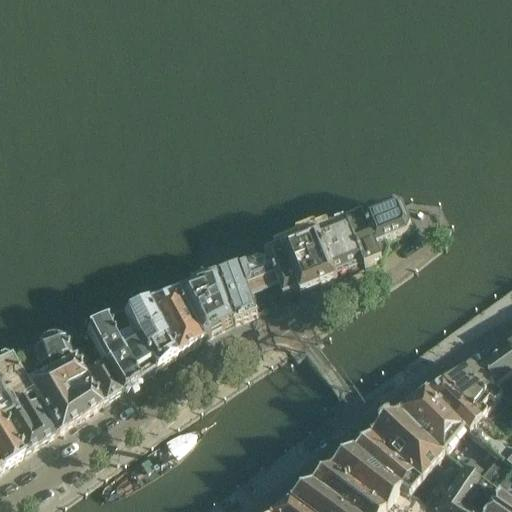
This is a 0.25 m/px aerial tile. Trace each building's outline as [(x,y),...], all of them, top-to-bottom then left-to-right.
[(348,228),(367,275),(383,268),(388,256),(385,249),(408,240),(411,232),(402,213),(394,209),(365,222),(364,222),(348,228)] [(367,275),(348,228),(347,229),(348,230),(320,241),(320,240),(319,240),(337,287),(338,287),(336,281),(364,270),(366,275),(367,275)] [(319,240),(266,261),(267,263),(273,277),(278,291),(283,302),(284,302),(298,296),(301,302),(321,294),(335,288),(337,287),(319,240)] [(229,269),(216,274),(219,281),(219,282),(228,306),(235,327),(235,328),(235,329),(258,320),(258,319),(257,320),(257,319),(251,302),(278,291),(273,277),(267,263),(232,277),(229,269)] [(188,293),(174,299),(175,299),(175,300),(199,347),(235,327),(228,306),(219,282),(219,281),(206,286),(204,281),(187,288),(188,293)] [(174,364),(183,358),(199,347),(186,322),(175,299),(173,300),(166,297),(155,301),(152,308),(144,311),(174,364)] [(123,314),(123,316),(123,317),(124,319),(123,320),(129,332),(133,342),(137,349),(154,377),(154,376),(174,364),(144,311),(142,308),(141,307),(139,306),(138,306),(125,311),(124,312),(123,314)] [(129,332),(123,320),(121,316),(84,330),(85,334),(102,367),(121,397),(154,377),(137,349),(121,357),(112,339),(129,332)] [(39,371),(40,371),(44,378),(30,386),(29,384),(26,386),(58,438),(70,430),(75,427),(81,423),(86,420),(102,409),(73,365),(68,351),(64,342),(62,343),(60,341),(57,339),(54,339),(50,339),(47,339),(44,341),(43,341),(40,344),(38,347),(36,350),(35,353),(33,354),(39,371)] [(72,349),(68,351),(73,365),(102,409),(106,407),(111,403),(121,397),(102,367),(91,374),(79,354),(76,356),(72,349)] [(511,355),(509,353),(480,370),(498,389),(511,377),(511,355)] [(0,397),(12,417),(1,424),(23,460),(31,455),(58,438),(26,386),(12,361),(11,361),(0,365),(0,397)] [(473,416),(482,424),(503,400),(473,374),(446,390),(473,416)] [(446,390),(428,400),(466,437),(498,465),(511,475),(511,449),(482,424),(473,416),(446,390)] [(12,417),(0,397),(0,472),(1,475),(2,474),(3,474),(7,471),(8,470),(23,460),(1,424),(12,417)] [(428,400),(401,421),(444,460),(446,461),(466,437),(428,400)] [(334,412),(338,417),(345,413),(341,407),(334,412)] [(401,421),(372,444),(423,487),(444,460),(401,421)] [(372,444),(354,458),(400,496),(411,503),(423,487),(372,444)] [(354,458),(332,476),(379,511),(425,511),(411,503),(400,496),(354,458)] [(511,510),(511,475),(498,465),(480,487),(511,510)] [(341,511),(379,511),(332,476),(313,492),(341,511)] [(511,511),(511,510),(480,487),(466,476),(443,511),(511,511)] [(341,511),(313,492),(296,505),(292,509),(296,511),(341,511)]
